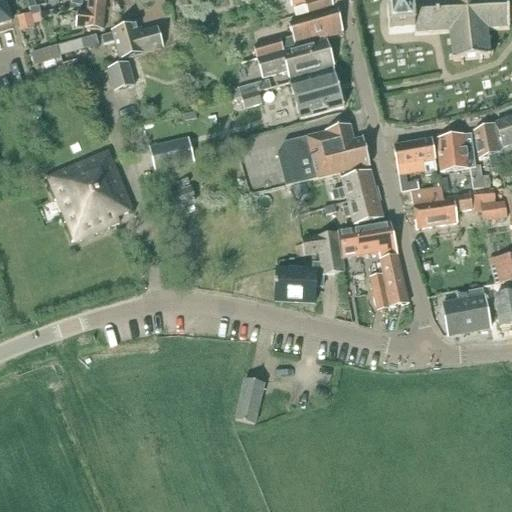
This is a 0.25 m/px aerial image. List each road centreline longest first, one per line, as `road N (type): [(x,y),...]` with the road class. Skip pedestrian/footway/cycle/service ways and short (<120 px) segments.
road 1 (residential): [(341,0),(424,321),(425,352)]
road 2 (tertiary): [(0,353),(141,307),(175,302),(250,312)]
road 3 (tertiary): [(425,352),(250,312)]
